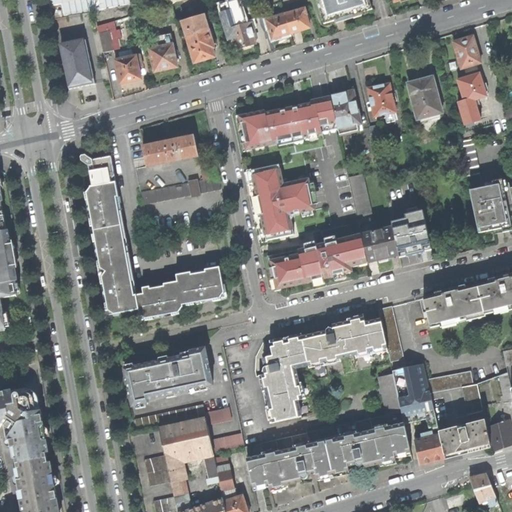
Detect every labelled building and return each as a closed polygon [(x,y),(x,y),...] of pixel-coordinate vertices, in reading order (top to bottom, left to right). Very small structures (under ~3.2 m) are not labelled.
[(347,16),(372,8),(370,0),(318,0),(325,23),(347,16)] [(178,21),(173,4),(172,2),(164,5),(169,24),(178,21)] [(245,47),(256,44),(253,38),(255,36),(251,26),(254,25),(253,21),(236,26),(237,23),(232,8),(221,11),(226,28),(226,29),(231,45),(235,44),(237,50),(245,47)] [(300,30),(310,28),(306,16),(307,14),(305,8),(285,14),(291,33),(300,30)] [(279,36),(291,33),(285,14),(266,19),(268,26),(269,26),(273,38),(279,36)] [(196,28),(186,31),(190,46),(192,45),(197,62),(207,59),(216,56),(213,47),(215,47),(209,30),(198,33),(196,28)] [(105,52),(115,50),(111,31),(100,34),(105,52)] [(178,61),(181,60),(179,50),(176,50),(174,44),(170,45),(170,42),(174,40),(172,32),(157,36),(158,42),(150,43),(156,71),(167,69),(179,66),(178,61)] [(462,69),(481,63),(473,37),(454,43),(457,53),(458,53),(459,58),(458,58),(462,69)] [(86,38),(62,43),(70,87),(82,85),(95,83),(86,38)] [(140,67),(144,66),(142,55),(132,57),(125,58),(117,60),(122,84),(131,82),(142,79),(140,67)] [(465,103),(474,100),(486,96),(479,74),(468,78),(458,81),(465,101),(465,103)] [(418,119),(442,112),(433,77),(424,79),(424,78),(420,79),(416,80),(417,81),(408,83),(418,119)] [(384,113),(392,111),(395,111),(393,101),(394,101),(392,93),(391,93),(389,84),(377,87),(368,89),(374,116),(384,114),(384,113)] [(339,135),(361,130),(352,92),(342,94),(330,97),(336,124),(339,135)] [(330,96),(314,100),(321,128),(336,124),(330,97),(330,96)] [(321,128),(314,100),(310,101),(311,104),(308,105),(305,106),(305,105),(281,110),(265,114),(264,111),(251,114),(240,116),(243,127),(241,127),(244,139),(247,150),(279,143),(278,141),(302,136),(302,138),(322,133),(321,128)] [(481,120),(474,100),(465,103),(465,101),(458,103),(465,125),(481,120)] [(381,139),(378,126),(371,127),(374,141),(381,139)] [(147,165),(198,155),(194,135),(169,140),(143,146),(147,165)] [(480,173),(474,144),(461,146),(467,176),(480,173)] [(115,314),(139,310),(137,297),(134,298),(131,281),(135,280),(129,254),(126,254),(124,240),(127,239),(121,212),(118,212),(116,198),(119,197),(116,183),(112,184),(111,181),(115,176),(111,157),(100,159),(94,161),(86,156),(83,156),(81,158),(81,161),(89,167),(93,187),(91,187),(88,192),(87,192),(88,199),(89,200),(90,203),(91,206),(88,209),(88,211),(92,212),(93,219),(92,219),(93,227),(94,227),(98,230),(95,235),(96,242),(97,242),(98,248),(96,251),(96,253),(100,255),(100,258),(101,261),(99,261),(104,284),(105,284),(106,289),(103,292),(104,295),(107,297),(108,300),(108,303),(107,303),(109,311),(110,311),(114,313),(115,314)] [(315,210),(308,179),(283,185),(279,164),(251,171),(267,241),(294,235),(291,221),(290,216),(294,215),(307,212),(315,210)] [(205,179),(209,179),(207,170),(201,171),(202,180),(205,179)] [(0,194),(1,202),(0,202),(0,214),(3,234),(7,233),(11,252),(18,251),(5,175),(0,171),(0,194)] [(363,175),(348,178),(359,222),(359,224),(367,222),(366,217),(372,215),(363,175)] [(219,177),(212,178),(214,190),(221,189),(219,177)] [(214,190),(212,178),(209,179),(205,179),(208,192),(214,190)] [(208,192),(205,179),(202,180),(198,181),(200,193),(208,192)] [(198,181),(188,183),(190,195),(191,198),(201,196),(200,193),(198,181)] [(188,182),(182,184),(184,196),(190,195),(188,183),(188,182)] [(184,196),(182,184),(175,185),(177,197),(184,196)] [(511,225),(511,222),(505,190),(504,184),(493,186),(494,190),(471,195),(478,230),(501,225),(502,229),(507,228),(511,227),(511,225)] [(177,197),(175,185),(168,187),(170,199),(177,197)] [(471,191),(471,195),(494,190),(493,186),(471,191)] [(170,199),(168,187),(161,188),(164,200),(170,199)] [(164,200),(161,188),(154,189),(157,202),(164,200)] [(157,202),(154,189),(148,191),(150,203),(157,202)] [(150,203),(148,191),(141,192),(143,204),(150,203)] [(405,215),(406,219),(392,223),(393,228),(399,256),(416,251),(431,248),(423,211),(405,215)] [(0,298),(16,295),(14,282),(16,281),(13,263),(12,258),(11,252),(7,233),(3,234),(0,214),(0,298)] [(479,234),(502,229),(501,225),(478,230),(479,234)] [(393,228),(384,230),(390,258),(399,256),(393,228)] [(390,258),(384,230),(362,235),(368,263),(382,260),(390,258)] [(368,263),(362,235),(325,244),(325,245),(318,247),(318,246),(312,247),(269,257),(271,268),(272,268),(273,274),(274,279),(276,290),(313,282),(313,285),(325,283),(324,279),(334,277),(335,280),(346,277),(345,274),(352,272),(351,267),(368,263)] [(20,262),(13,263),(16,281),(24,280),(20,262)] [(165,286),(143,292),(144,295),(137,297),(139,310),(140,315),(141,315),(146,319),(153,318),(153,317),(159,315),(161,318),(164,317),(165,314),(169,313),(171,313),(172,314),(179,313),(179,312),(183,308),(182,306),(194,303),(194,302),(200,301),(203,304),(205,303),(206,301),(210,300),(213,300),(214,300),(220,299),(220,298),(223,293),(224,293),(219,268),(205,271),(205,272),(191,275),(190,274),(176,277),(178,283),(165,286)] [(511,276),(500,279),(477,285),(484,313),(485,316),(495,313),(494,310),(511,305),(511,276)] [(484,313),(477,285),(456,291),(464,321),(467,320),(467,317),(484,313)] [(436,296),(424,299),(428,314),(432,329),(442,327),(441,324),(457,320),(458,323),(464,321),(456,291),(436,296)] [(390,363),(404,360),(392,307),(378,310),(381,320),(387,348),(388,352),(390,363)] [(372,352),(387,348),(381,320),(365,324),(364,319),(348,323),(332,326),(333,329),(331,328),(330,328),(328,329),(327,331),(326,333),(327,336),(319,338),(318,335),(301,338),(279,344),(280,347),(271,350),(272,356),(264,358),(266,367),(263,371),(263,372),(264,374),(265,375),(259,376),(270,424),(302,416),(298,401),(303,400),(299,384),(296,369),(308,366),(325,363),(341,359),(355,356),(372,352)] [(278,341),(279,344),(301,338),(300,335),(291,337),(291,338),(278,341)] [(147,400),(212,385),(204,349),(190,352),(190,354),(178,357),(123,369),(132,407),(148,403),(147,400)] [(511,349),(503,352),(506,366),(511,364),(511,349)] [(398,399),(423,393),(421,386),(428,384),(427,380),(423,364),(392,372),(393,374),(398,399)] [(463,387),(474,385),(471,371),(427,380),(428,384),(430,392),(430,393),(463,387)] [(387,415),(401,412),(398,399),(393,374),(378,378),(387,415)] [(483,411),(485,418),(500,415),(499,414),(502,413),(501,408),(511,405),(511,393),(511,389),(508,374),(478,384),(483,411)] [(430,392),(428,384),(421,386),(423,393),(430,392)] [(478,384),(474,385),(463,387),(469,414),(483,411),(478,384)] [(37,411),(35,401),(31,401),(31,399),(27,396),(25,397),(24,393),(13,395),(13,393),(10,391),(0,393),(0,424),(3,424),(13,431),(16,446),(19,463),(45,458),(42,441),(47,440),(41,413),(39,411),(37,411)] [(425,412),(434,409),(430,393),(430,392),(423,393),(398,399),(401,412),(403,417),(414,414),(425,412)] [(31,401),(35,401),(34,399),(33,397),(31,395),(30,395),(29,394),(28,393),(24,393),(25,397),(27,396),(31,399),(31,401)] [(205,413),(203,404),(135,420),(138,433),(206,418),(205,413)] [(208,426),(232,420),(229,408),(205,413),(206,418),(208,426)] [(429,429),(430,429),(438,427),(434,409),(425,412),(429,429)] [(403,417),(401,412),(387,415),(244,447),(245,451),(248,464),(250,474),(258,472),(261,485),(269,483),(270,487),(270,488),(285,484),(301,481),(301,478),(302,478),(303,479),(307,477),(308,475),(307,472),(315,470),(316,473),(317,477),(322,476),(348,470),(347,466),(347,464),(356,461),(356,464),(358,466),(361,467),(364,464),(365,467),(380,464),(396,460),(396,458),(395,455),(410,451),(403,417)] [(178,458),(206,452),(213,450),(210,440),(208,426),(206,418),(159,429),(165,456),(166,460),(178,458)] [(485,419),(439,432),(440,435),(445,459),(474,451),(491,446),(485,419)] [(488,428),(494,452),(505,448),(511,445),(511,432),(509,420),(488,428)] [(433,432),(434,437),(440,435),(439,432),(438,427),(430,429),(431,432),(433,432)] [(213,452),(244,446),(241,433),(210,440),(213,450),(213,452)] [(445,459),(440,435),(434,437),(422,440),(415,441),(421,465),(432,462),(445,459)] [(166,460),(165,456),(145,460),(151,487),(171,483),(166,460)] [(209,478),(217,476),(218,476),(217,468),(214,456),(207,457),(205,458),(209,478)] [(59,511),(55,488),(51,489),(48,474),(45,458),(19,463),(22,479),(18,480),(20,490),(24,490),(26,500),(21,500),(23,511),(59,511)] [(171,484),(183,481),(183,478),(178,458),(166,460),(171,483),(171,484)] [(236,498),(230,465),(217,468),(218,476),(223,498),(230,496),(231,500),(236,498)] [(263,489),(270,487),(269,483),(261,485),(258,472),(250,474),(254,491),(263,489)] [(488,500),(491,508),(499,505),(488,475),(479,478),(470,480),(479,503),(488,500)] [(218,483),(217,476),(209,478),(206,479),(207,485),(218,483)] [(171,484),(174,496),(186,494),(183,481),(171,484)] [(185,511),(190,510),(186,494),(174,496),(175,497),(177,511),(185,511)] [(231,500),(224,502),(226,511),(248,511),(247,509),(250,507),(248,501),(245,502),(243,495),(236,498),(231,500)] [(156,511),(177,511),(175,497),(154,502),(156,511)] [(223,499),(190,510),(185,511),(226,511),(224,502),(223,499)]
